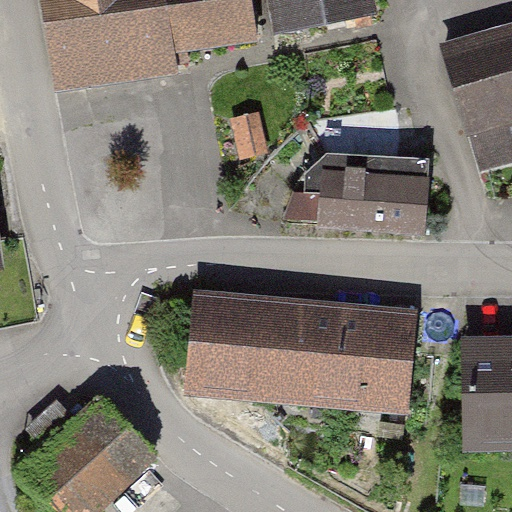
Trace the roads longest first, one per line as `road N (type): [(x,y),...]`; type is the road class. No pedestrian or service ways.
road 1 (unclassified): [(97,320),(139,283),(199,263),(511,269)]
road 2 (unclassified): [(15,0),(37,114),(97,320)]
road 3 (unclassified): [(97,320),(149,411),(205,457),(298,511)]
